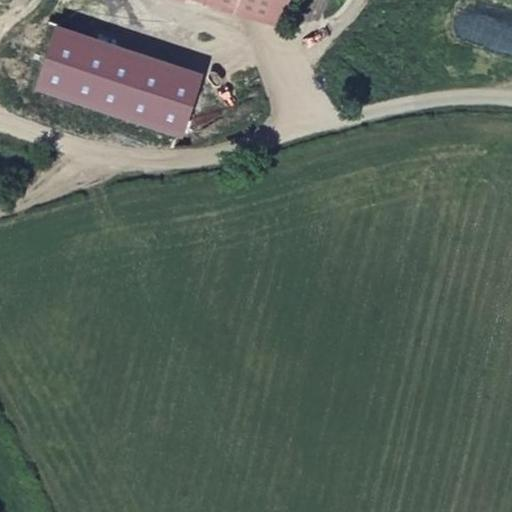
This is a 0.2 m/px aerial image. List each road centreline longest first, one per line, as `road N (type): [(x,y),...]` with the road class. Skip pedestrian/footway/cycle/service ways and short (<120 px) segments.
road 1 (unclassified): [(0,111),(121,159),(246,148),(407,104),(511,99)]
road 2 (track): [(0,206),(121,159)]
